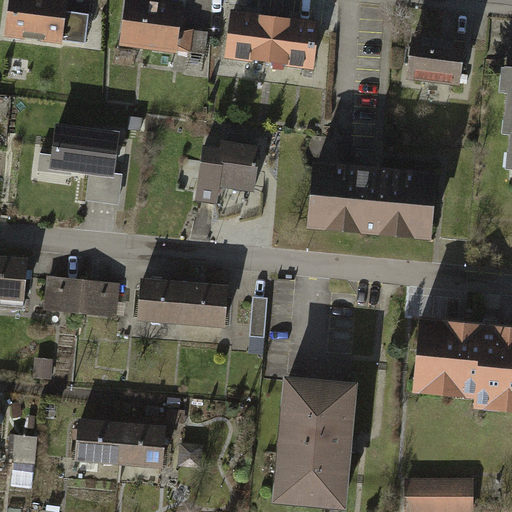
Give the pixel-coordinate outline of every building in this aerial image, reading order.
[(12,0),(8,38),(66,44),(67,39),(91,42),(94,13),(70,11),(70,0),(12,0)] [(172,0),(128,0),(123,44),(178,51),(185,2),(172,0)] [(226,57),(271,62),(276,17),(231,12),(226,57)] [(420,15),(418,24),(465,31),(466,21),(420,15)] [(271,62),(316,67),(321,22),(276,17),(271,62)] [(471,43),(416,37),(412,77),(467,83),(471,43)] [(85,63),(70,63),(70,77),(85,77),(85,63)] [(52,123),(45,169),(117,178),(123,132),(52,123)] [(205,158),(201,202),(220,204),(221,188),(263,192),(268,145),(227,140),(225,160),(205,158)] [(319,166),(312,226),(436,239),(442,179),(319,166)] [(0,298),(31,300),(34,261),(0,258),(0,298)] [(88,281),(51,277),(47,310),(84,314),(88,281)] [(125,285),(88,281),(84,314),(121,318),(125,285)] [(140,321),(184,324),(186,287),(142,284),(140,321)] [(184,324),(229,326),(231,289),(186,287),(184,324)] [(270,300),(255,299),(252,356),(267,357),(270,300)] [(511,330),(424,323),(418,391),(481,396),(480,410),(511,412),(511,330)] [(55,360),(38,358),(36,379),(53,381),(55,360)] [(287,381),(276,503),(344,509),(355,387),(287,381)] [(185,400),(172,399),(171,409),(184,410),(185,400)] [(79,460),(122,463),(125,423),(82,420),(79,460)] [(159,466),(165,467),(168,427),(125,423),(122,463),(139,465),(137,487),(157,489),(159,466)] [(476,511),(477,481),(409,480),(408,511),(476,511)]
